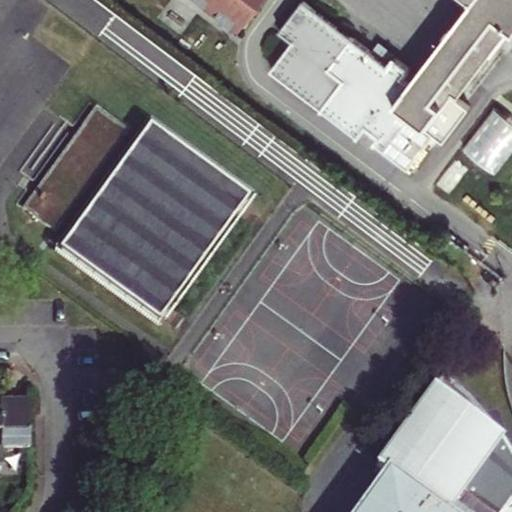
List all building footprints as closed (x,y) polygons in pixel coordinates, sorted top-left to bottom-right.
[(201,0),(240,29),(261,0),(201,0)] [(389,62),(306,0),(301,0),(280,28),(294,38),(272,68),(362,135),(368,126),(380,135),(376,140),(411,165),(436,132),(428,126),(453,93),(459,96),(510,28),(511,29),(511,0),(473,0),(474,1),(413,80),(406,76),(412,68),(395,55),(389,62)] [(128,131),(96,108),(24,207),(55,231),(62,222),(75,231),(61,250),(159,320),(246,202),(148,130),(134,149),(122,141),(128,131)] [(449,234),(439,247),(455,259),(456,260),(466,247),(449,234)] [(435,511),(511,511),(511,459),(485,419),(477,408),(455,386),(442,376),(375,469),(387,477),(435,511)] [(0,459),(1,459),(1,449),(29,449),(29,400),(0,401),(0,459)] [(435,511),(387,477),(361,511),(435,511)]
